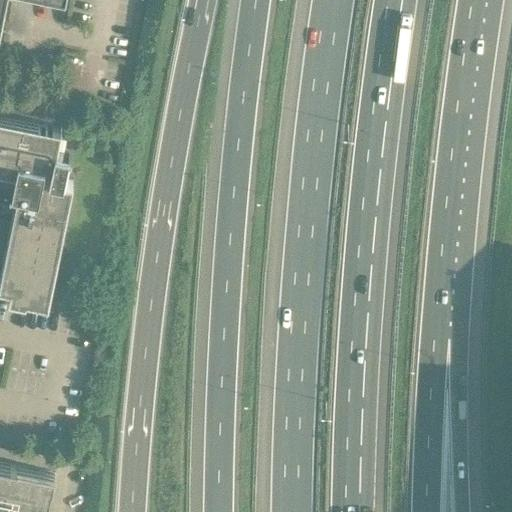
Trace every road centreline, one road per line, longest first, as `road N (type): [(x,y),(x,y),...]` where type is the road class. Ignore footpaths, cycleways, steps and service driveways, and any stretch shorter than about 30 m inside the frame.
road 1 (motorway): [(203,0),(159,244),(132,511)]
road 2 (motorway): [(352,511),(362,265),(395,0)]
road 3 (motorway): [(335,0),(304,274),(293,511)]
road 4 (motorway): [(257,0),(225,305),(218,511)]
road 5 (motorway): [(434,338),(471,0)]
road 6 (motorway): [(457,511),(434,338)]
road 7 (motorway): [(425,511),(434,338)]
